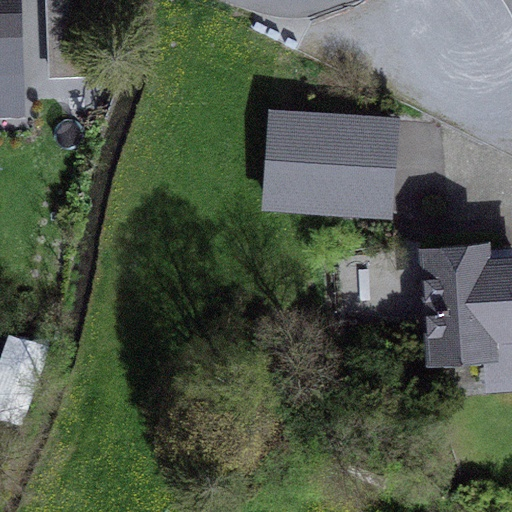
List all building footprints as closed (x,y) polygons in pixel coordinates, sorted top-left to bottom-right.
[(0,0),(0,75),(19,75),(17,0),(0,0)] [(0,110),(20,110),(19,75),(0,75),(0,110)] [(269,204),(332,209),(338,119),(276,114),(269,204)] [(394,123),(338,119),(332,209),(387,213),(390,170),(394,123)] [(485,266),(511,263),(511,248),(483,250),(485,266)] [(493,383),(511,382),(511,263),(485,266),(483,250),(427,254),(434,357),(491,353),(493,383)]
